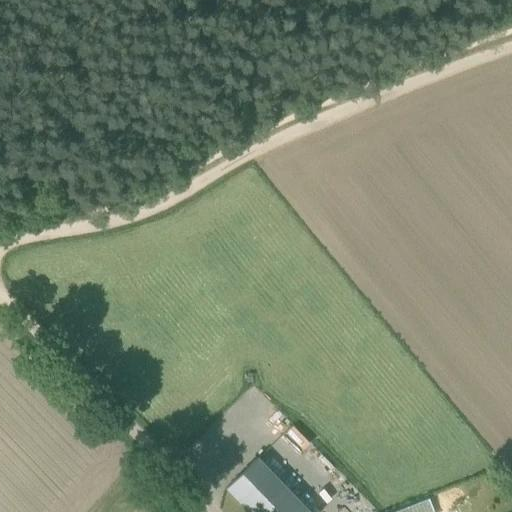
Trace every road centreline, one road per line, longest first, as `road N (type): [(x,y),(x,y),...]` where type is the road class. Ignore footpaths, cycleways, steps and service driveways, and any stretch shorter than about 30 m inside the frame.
road 1 (track): [(0,238),(115,218),(287,126),(511,41)]
road 2 (unclassified): [(212,511),(0,294)]
